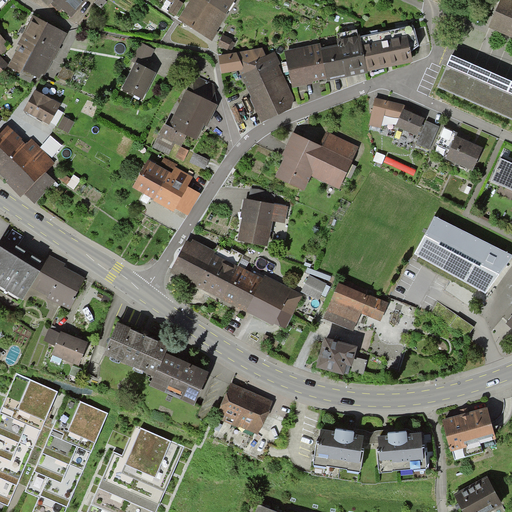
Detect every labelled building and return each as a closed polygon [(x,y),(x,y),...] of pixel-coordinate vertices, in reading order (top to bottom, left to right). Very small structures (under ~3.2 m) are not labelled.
[(43,0),(49,5),(51,3),(55,7),(60,11),(62,8),(71,16),(85,0),(43,0)] [(178,0),(175,0),(169,11),(176,15),(184,3),(178,0)] [(191,0),(179,19),(181,21),(211,38),(233,0),(191,0)] [(511,1),(508,0),(502,0),(490,28),(511,37),(511,1)] [(67,33),(33,16),(8,66),(21,73),(23,71),(38,77),(40,78),(42,75),(45,76),(57,52),(67,33)] [(360,39),(367,73),(391,68),(413,64),(411,52),(419,47),(414,27),(360,39)] [(367,73),(360,39),(358,31),(335,36),(338,47),(321,51),(327,79),(328,83),(349,78),(368,74),(367,73)] [(0,55),(11,46),(0,33),(0,71),(7,65),(0,56),(0,55)] [(220,45),(229,47),(231,40),(221,38),(220,45)] [(132,62),(135,64),(122,89),(143,100),(157,73),(147,68),(156,51),(141,43),(132,62)] [(327,79),(321,51),(320,45),(286,52),(294,89),(312,85),(311,83),(325,80),(327,79)] [(295,105),(274,56),(267,59),(262,49),(219,55),(221,74),(240,71),(261,119),(295,105)] [(511,82),(451,57),(438,87),(511,119),(511,82)] [(75,72),(63,66),(58,77),(69,83),(75,72)] [(55,88),(48,84),(43,91),(51,96),(55,88)] [(61,103),(36,90),(24,112),(49,125),(61,103)] [(215,103),(186,90),(170,125),(199,138),(205,126),(215,103)] [(403,110),(404,106),(376,98),(369,126),(382,129),(385,117),(398,120),(403,110)] [(419,138),(427,120),(406,111),(403,110),(398,120),(395,127),(419,138)] [(64,117),(58,128),(69,133),(75,122),(64,117)] [(427,120),(419,138),(417,144),(429,149),(439,126),(427,120)] [(28,144),(8,126),(0,134),(0,174),(6,180),(5,181),(23,197),(25,195),(35,204),(55,182),(45,174),(55,164),(51,160),(40,149),(31,140),(28,144)] [(470,144),(454,137),(456,133),(444,127),(436,145),(450,151),(446,161),(473,172),(483,149),(470,144)] [(358,147),(327,133),(320,148),(293,134),(283,157),(274,178),(304,191),(311,176),(339,190),(358,147)] [(50,137),(40,149),(51,160),(62,147),(50,137)] [(182,145),(177,156),(185,159),(190,148),(182,145)] [(196,151),(191,161),(206,168),(211,158),(196,151)] [(387,155),(384,161),(414,175),(417,169),(387,155)] [(189,177),(149,157),(133,188),(188,215),(200,193),(185,185),(189,177)] [(491,182),(511,191),(511,164),(501,159),(491,182)] [(64,175),(60,180),(74,190),(80,182),(73,177),(71,180),(64,175)] [(287,207),(245,200),(242,216),(238,241),(268,246),(272,224),(283,226),(287,207)] [(486,295),(511,259),(434,217),(413,256),(486,295)] [(0,246),(0,286),(24,301),(32,286),(49,295),(48,297),(68,309),(86,279),(65,268),(67,265),(60,261),(50,254),(45,263),(5,239),(0,246)] [(216,253),(190,239),(171,274),(273,328),(275,325),(285,330),(302,297),(251,270),(250,273),(237,266),(243,256),(233,251),(232,254),(219,247),(216,253)] [(327,284),(309,275),(301,292),(319,301),(322,295),(324,296),(328,287),(326,286),(327,284)] [(338,284),(324,320),(353,331),(360,314),(381,323),(388,304),(338,284)] [(466,339),(475,328),(439,302),(430,313),(466,339)] [(169,347),(117,325),(103,356),(153,378),(158,368),(160,369),(165,356),(169,347)] [(60,334),(50,329),(44,342),(56,347),(53,355),(79,366),(88,344),(76,338),(61,332),(60,334)] [(357,348),(325,340),(322,352),(318,369),(344,375),(344,374),(349,375),(350,368),(352,369),(357,348)] [(209,375),(165,356),(160,369),(158,368),(153,378),(149,387),(194,407),(209,375)] [(83,370),(73,366),(69,375),(79,379),(83,370)] [(51,407),(57,393),(15,375),(0,410),(0,503),(8,507),(18,483),(51,407)] [(271,402),(232,386),(218,420),(257,436),(271,402)] [(64,511),(107,414),(65,396),(53,425),(27,487),(25,492),(39,498),(33,511),(64,511)] [(18,483),(27,487),(53,425),(51,424),(53,420),(50,418),(54,408),(51,407),(18,483)] [(467,416),(443,422),(451,454),(453,453),(456,461),(483,453),(481,449),(497,445),(487,410),(467,416)] [(156,511),(184,449),(137,428),(125,457),(115,453),(88,511),(156,511)] [(353,433),(324,428),(320,445),(319,445),(315,465),(328,467),(328,465),(349,469),(349,471),(361,473),(365,450),(362,450),(365,436),(353,433)] [(390,434),(379,435),(380,451),(378,451),(379,474),(393,473),(393,471),(413,470),(413,471),(426,470),(425,449),(422,450),(421,432),(390,434)] [(504,511),(502,508),(504,507),(489,479),(455,496),(461,506),(463,511),(504,511)]
